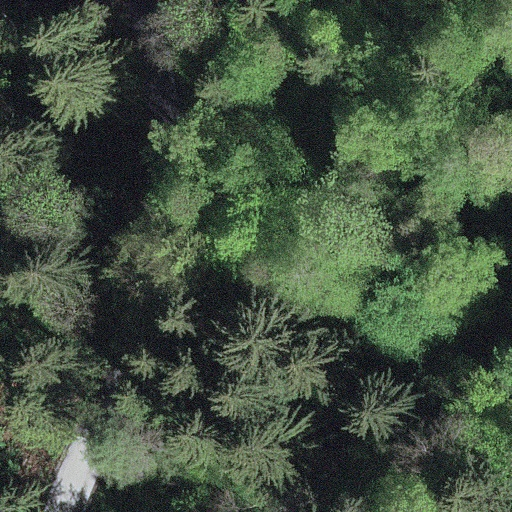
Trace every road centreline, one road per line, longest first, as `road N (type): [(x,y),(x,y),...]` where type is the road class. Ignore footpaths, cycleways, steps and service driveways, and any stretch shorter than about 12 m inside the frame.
road 1 (tertiary): [(158,0),(175,171),(163,247),(147,324),(59,511)]
road 2 (track): [(286,511),(373,404),(511,306)]
